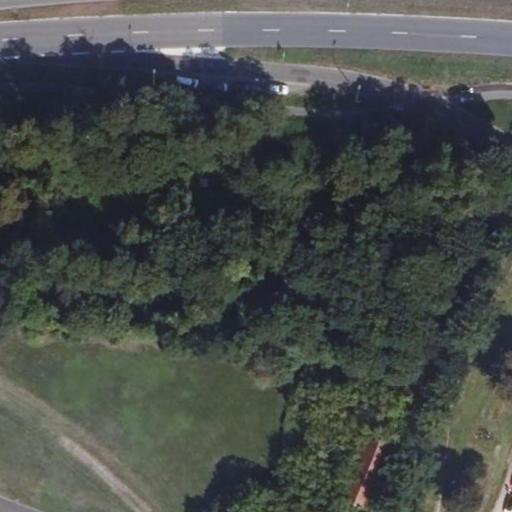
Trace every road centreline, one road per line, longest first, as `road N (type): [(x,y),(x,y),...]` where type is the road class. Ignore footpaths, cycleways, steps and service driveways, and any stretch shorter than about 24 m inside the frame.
road 1 (unclassified): [(6,40),(348,86),(417,106),(511,153)]
road 2 (primary): [(6,40),(281,32),(511,39)]
